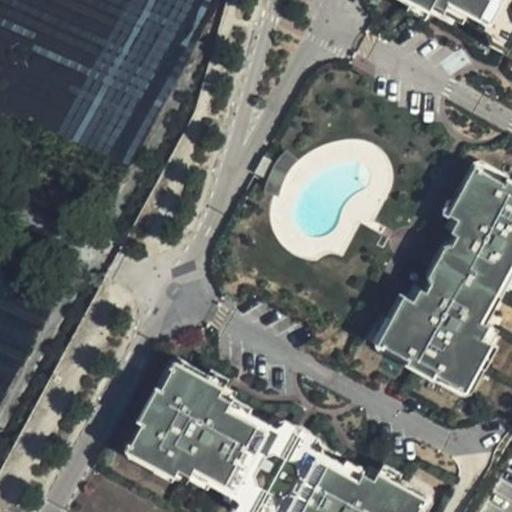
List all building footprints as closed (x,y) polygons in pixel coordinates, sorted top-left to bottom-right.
[(0,0),(0,107),(128,165),(221,0),(0,0)] [(511,0),(408,0),(511,58),(511,0)] [(511,341),(511,180),(480,162),(375,353),(475,406),(511,341)] [(0,407),(72,281),(0,251),(0,407)] [(436,511),(444,499),(173,354),(120,453),(228,511),(436,511)]
